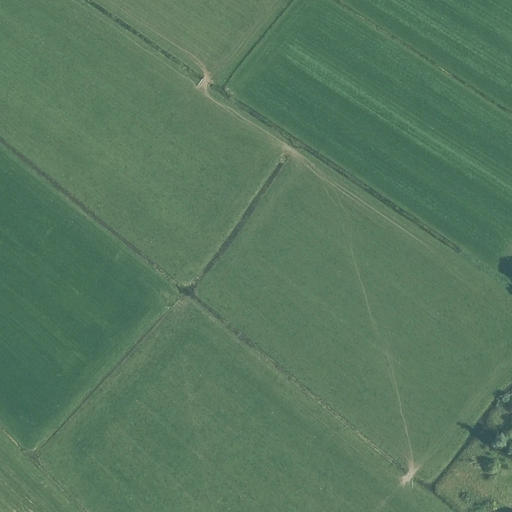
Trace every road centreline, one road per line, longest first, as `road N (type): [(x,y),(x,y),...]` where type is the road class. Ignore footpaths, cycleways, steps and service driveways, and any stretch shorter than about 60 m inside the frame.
road 1 (track): [(223,511),(182,307),(0,161)]
road 2 (track): [(401,484),(511,365)]
